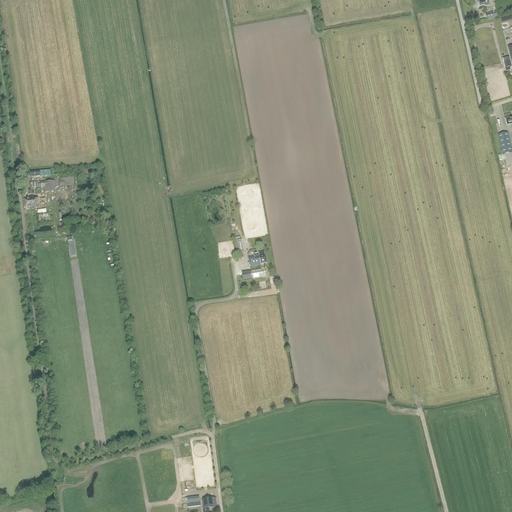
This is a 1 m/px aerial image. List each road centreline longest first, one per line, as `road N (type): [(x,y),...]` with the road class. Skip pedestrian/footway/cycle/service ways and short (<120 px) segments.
road 1 (track): [(212,437),(195,307),(238,297),(234,267),(246,256),(233,183),(256,176),(225,0)]
road 2 (track): [(0,61),(59,463)]
road 3 (track): [(59,463),(192,431),(212,437)]
road 4 (unclassified): [(457,0),(481,105),(511,99)]
